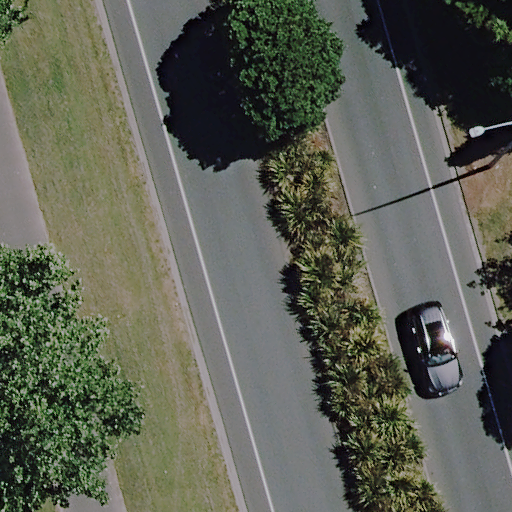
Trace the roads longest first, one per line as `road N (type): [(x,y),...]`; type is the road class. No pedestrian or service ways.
road 1 (secondary): [(313,511),(165,0)]
road 2 (secondary): [(339,0),(485,511)]
